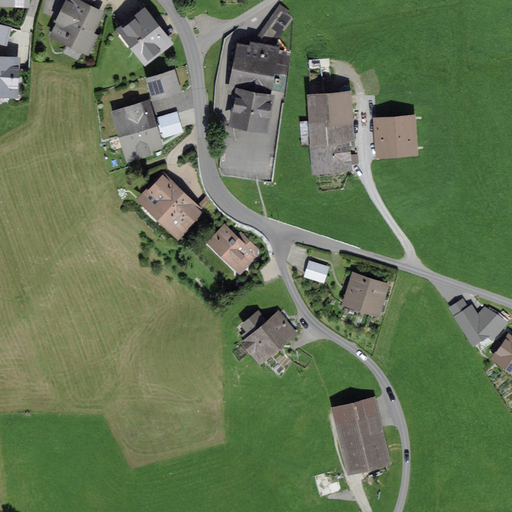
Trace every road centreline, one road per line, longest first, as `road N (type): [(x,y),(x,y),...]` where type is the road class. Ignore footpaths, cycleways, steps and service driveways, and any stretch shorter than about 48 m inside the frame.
road 1 (unclassified): [(273,229),(308,321),(357,354),(398,410),(407,446),(398,511)]
road 2 (residential): [(273,229),(221,199),(208,178),(189,48),(163,0)]
road 3 (residential): [(511,303),(273,229)]
